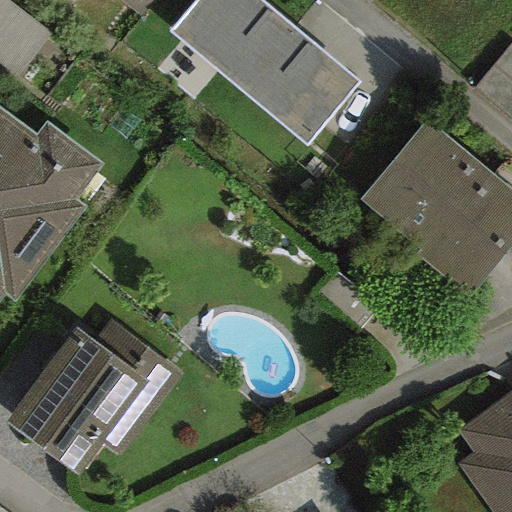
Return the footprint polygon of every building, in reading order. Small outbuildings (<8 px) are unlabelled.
[(14,0),(0,0),(0,54),(21,70),(52,26),(14,0)] [(117,0),(134,13),(144,8),(152,0),(117,0)] [(360,82),(260,0),(194,0),(168,31),(307,145),(360,82)] [(0,108),(0,296),(2,294),(11,301),(81,207),(73,200),(101,163),(43,120),(33,133),(0,108)] [(511,247),(511,191),(425,120),(358,201),(418,250),(414,255),(468,300),(511,247)] [(180,375),(108,321),(92,342),(75,329),(4,423),(76,477),(99,446),(117,460),(180,375)] [(511,511),(511,389),(454,431),(470,454),(455,464),(489,511),(511,511)]
